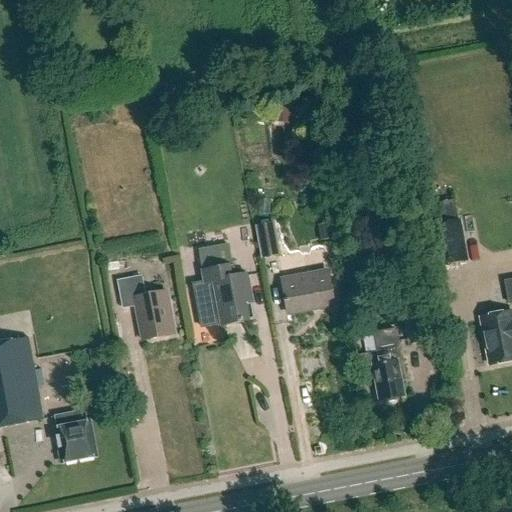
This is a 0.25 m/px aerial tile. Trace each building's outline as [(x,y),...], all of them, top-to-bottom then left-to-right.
[(433,269),(468,261),(459,221),(424,228),(433,269)] [(261,259),(280,256),(275,224),(256,227),(261,259)] [(199,251),(203,274),(234,269),(230,246),(199,251)] [(396,295),(420,290),(415,267),(391,271),(396,295)] [(235,280),(234,269),(203,274),(205,285),(194,287),(201,330),(221,326),(221,329),(252,323),(247,295),(250,295),(247,278),(235,280)] [(289,314),(334,305),(328,275),(283,284),(289,314)] [(145,296),(142,278),(118,282),(123,310),(136,307),(143,342),(174,336),(166,292),(145,296)] [(408,346),(425,343),(418,303),(400,307),(408,346)] [(511,313),(496,317),(481,319),(483,329),(490,367),(511,362),(511,313)] [(405,398),(401,376),(404,375),(395,331),(364,337),(372,382),(375,381),(377,385),(379,393),(377,393),(379,405),(396,402),(396,400),(405,398)] [(0,429),(43,422),(28,339),(0,344),(0,429)] [(76,350),(80,380),(106,377),(102,347),(76,350)] [(83,425),(81,413),(56,418),(58,430),(56,430),(63,465),(96,458),(90,424),(83,425)]
